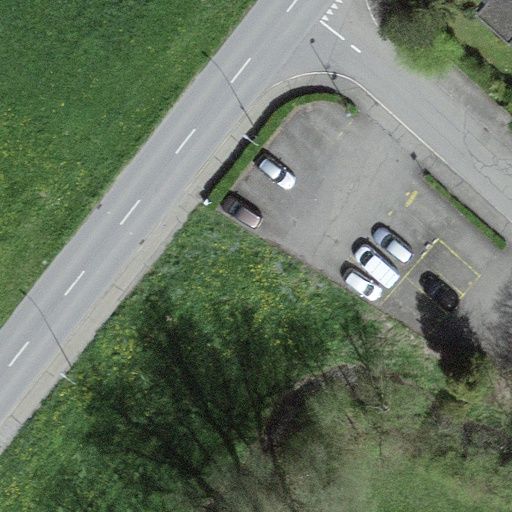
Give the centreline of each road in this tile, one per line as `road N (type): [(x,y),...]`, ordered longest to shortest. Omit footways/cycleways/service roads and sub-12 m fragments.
road 1 (secondary): [(287,6),(0,390)]
road 2 (residential): [(287,6),(511,192)]
